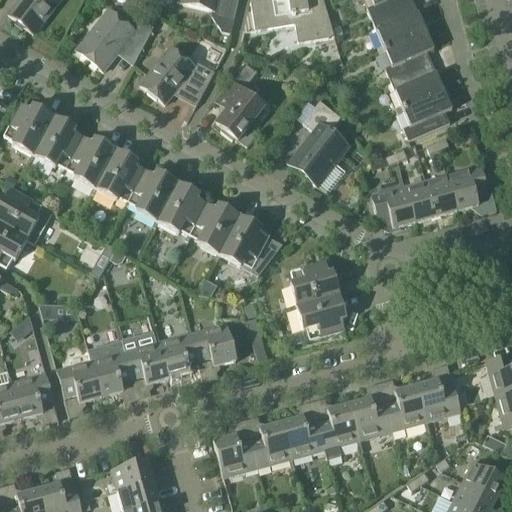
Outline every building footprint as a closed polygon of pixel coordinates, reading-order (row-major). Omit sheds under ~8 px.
[(21,0),(7,19),(32,38),(60,2),(57,0),(21,0)] [(183,0),(181,8),(212,15),(211,19),(222,37),(230,38),(238,0),(183,0)] [(294,29),(297,47),(333,41),(322,3),(306,8),(304,0),(270,0),(271,3),(249,6),(254,35),(294,29)] [(366,13),(371,25),(412,7),(409,0),(368,0),(372,10),(366,13)] [(376,53),(378,56),(425,36),(412,7),(371,25),(382,51),(376,53)] [(106,15),(75,54),(103,76),(125,47),(138,58),(152,33),(138,22),(129,33),(106,15)] [(339,31),(332,34),(334,40),(341,37),(339,31)] [(384,73),(389,85),(430,67),(426,57),(433,54),(425,36),(378,56),(379,59),(384,56),(390,70),(384,73)] [(213,77),(196,67),(193,71),(169,52),(139,89),(164,109),(175,95),(197,108),(213,77)] [(394,113),(396,116),(443,96),(430,67),(389,85),(400,111),(394,113)] [(231,145),(233,143),(246,153),(255,142),(245,135),(262,113),(250,103),(254,91),(249,87),(256,78),(244,68),(218,101),(229,110),(215,128),(222,134),(220,136),(231,145)] [(443,96),(396,116),(397,119),(402,117),(408,131),(402,133),(407,146),(449,128),(444,117),(451,114),(443,96)] [(289,169),(315,190),(346,150),(328,136),(339,122),(319,106),(301,128),(314,137),(289,169)] [(11,150),(32,161),(53,122),(32,110),(30,115),(19,109),(2,141),(13,146),(11,150)] [(55,169),(65,174),(82,143),(72,137),(74,133),(53,122),(32,161),(53,172),(55,169)] [(73,183),(94,194),(115,155),(94,143),(91,148),(82,143),(65,174),(74,179),(73,183)] [(444,143),(435,147),(438,155),(448,151),(444,143)] [(438,155),(435,147),(425,151),(429,159),(438,155)] [(403,154),(393,158),(396,167),(406,163),(403,154)] [(117,202),(126,207),(143,176),(134,171),(136,166),(115,155),(94,194),(115,205),(117,202)] [(375,155),(368,158),(371,166),(379,162),(375,155)] [(396,167),(393,158),(383,163),(387,171),(396,167)] [(479,171),(445,180),(455,216),(477,210),(474,201),(487,198),(479,171)] [(134,216),(156,227),(177,188),(155,177),(153,181),(143,176),(126,207),(136,213),(134,216)] [(10,179),(4,188),(13,194),(19,184),(10,179)] [(445,180),(424,186),(434,222),(455,216),(445,180)] [(424,186),(403,191),(413,228),(434,222),(424,186)] [(179,235),(188,241),(205,209),(195,204),(198,199),(177,188),(156,227),(177,238),(179,235)] [(413,228),(403,191),(370,201),(377,229),(378,229),(376,218),(387,215),(392,234),(413,228)] [(0,201),(0,229),(26,244),(33,248),(51,217),(9,194),(4,204),(0,201)] [(196,249),(217,260),(238,221),(217,210),(215,214),(205,209),(188,241),(198,246),(196,249)] [(238,221),(217,260),(239,272),(240,268),(258,278),(257,281),(258,282),(267,265),(269,266),(278,248),(277,248),(276,251),(266,245),(268,242),(257,237),(260,232),(238,221)] [(26,244),(0,229),(0,270),(5,274),(11,264),(14,265),(26,244)] [(106,249),(101,257),(110,262),(115,254),(106,249)] [(115,255),(110,264),(116,268),(121,266),(124,260),(115,255)] [(289,289),(295,312),(338,300),(332,277),(327,278),(324,267),(289,276),(292,288),(289,289)] [(93,271),(89,280),(97,285),(101,277),(102,276),(93,271)] [(204,285),(196,300),(209,302),(215,291),(204,285)] [(338,300),(295,312),(302,335),(305,334),(308,345),(343,336),(340,324),(344,323),(338,300)] [(254,312),(244,315),(247,324),(257,321),(254,312)] [(29,322),(19,330),(26,339),(32,335),(32,333),(29,322)] [(225,329),(191,338),(198,365),(210,362),(212,371),(235,365),(225,329)] [(152,336),(120,345),(123,357),(131,384),(143,381),(145,390),(167,384),(157,347),(155,348),(154,342),(152,336)] [(191,338),(157,347),(167,384),(189,378),(186,369),(198,365),(191,338)] [(259,340),(251,343),(255,359),(263,357),(259,340)] [(123,357),(90,366),(100,402),(122,396),(119,387),(131,384),(123,357)] [(485,367),(494,401),(511,396),(511,359),(485,367)] [(100,402),(90,366),(55,375),(63,403),(76,399),(78,408),(100,402)] [(44,378),(10,388),(20,424),(42,418),(39,409),(52,406),(44,378)] [(436,385),(415,391),(425,427),(459,418),(452,391),(439,394),(436,385)] [(10,388),(0,390),(0,429),(20,424),(10,388)] [(395,406),(384,409),(391,436),(425,427),(415,391),(393,397),(395,406)] [(511,396),(494,401),(504,436),(511,433),(511,396)] [(369,403),(348,409),(358,446),(391,436),(384,409),(372,412),(369,403)] [(328,424),(316,428),(324,455),(326,465),(341,461),(338,451),(358,446),(348,409),(326,415),(328,424)] [(302,422),(280,428),(290,464),(324,455),(316,428),(304,431),(302,422)] [(261,443),(249,446),(256,473),(290,464),(280,428),(258,434),(261,443)] [(256,473),(249,446),(237,449),(235,440),(212,446),(222,483),(256,473)] [(496,445),(491,455),(511,465),(511,445),(508,443),(505,450),(496,445)] [(448,470),(443,463),(434,469),(439,477),(448,470)] [(110,474),(116,496),(152,486),(146,464),(110,474)] [(471,467),(461,487),(495,504),(505,484),(471,467)] [(422,477),(414,483),(419,490),(427,485),(422,477)] [(419,490),(414,483),(405,489),(410,496),(419,490)] [(116,496),(120,511),(139,511),(158,507),(152,486),(116,496)] [(461,487),(451,507),(461,511),(490,511),(495,504),(461,487)] [(58,488),(37,494),(41,511),(78,511),(77,507),(74,497),(74,494),(61,498),(58,488)] [(17,510),(8,511),(41,511),(37,494),(15,500),(17,510)] [(83,494),(74,497),(77,507),(86,504),(83,494)]
